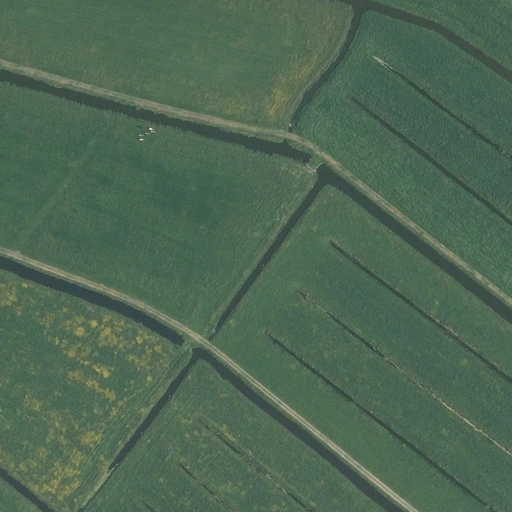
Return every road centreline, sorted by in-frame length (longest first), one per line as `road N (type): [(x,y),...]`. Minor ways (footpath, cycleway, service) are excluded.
road 1 (track): [(0,64),(316,148),(511,301)]
road 2 (track): [(0,249),(177,324),(414,511)]
